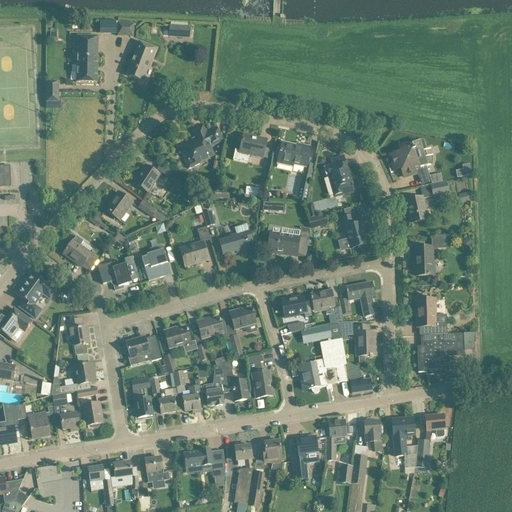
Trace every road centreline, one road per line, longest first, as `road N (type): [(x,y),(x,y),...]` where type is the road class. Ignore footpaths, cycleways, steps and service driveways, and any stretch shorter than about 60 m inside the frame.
road 1 (residential): [(30,251),(147,123),(177,105),(212,104),(325,127),(360,147)]
road 2 (unclassified): [(123,444),(291,414)]
road 3 (residential): [(103,325),(258,286)]
road 4 (residential): [(391,397),(388,264)]
road 5 (residential): [(291,414),(258,286)]
road 6 (residential): [(258,286),(388,264)]
road 7 (unclassified): [(0,465),(123,444)]
road 8 (residential): [(388,264),(386,203),(360,147)]
road 9 (unclassified): [(511,380),(391,397)]
road 10 (residential): [(123,444),(103,325)]
